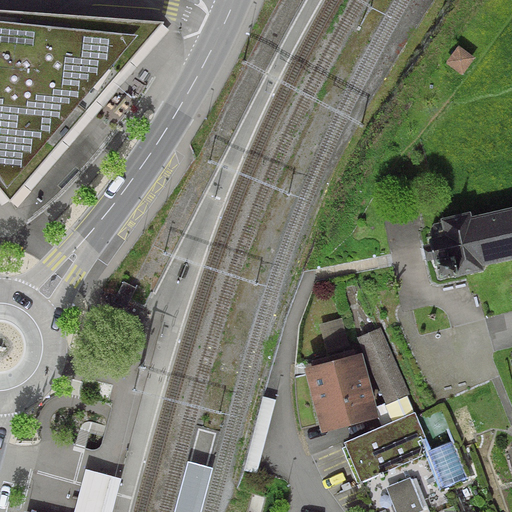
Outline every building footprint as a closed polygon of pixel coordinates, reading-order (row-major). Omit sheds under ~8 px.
[(0,9),(0,186),(11,199),(165,22),(0,9)] [(442,222),(434,224),(431,229),(433,238),(428,239),(430,245),(433,259),(433,261),(438,281),(460,276),(484,271),(483,265),(511,258),(511,207),(471,217),(470,211),(441,218),(442,222)] [(433,259),(430,245),(423,247),(427,261),(433,259)] [(342,318),(319,324),(326,352),(350,345),(342,318)] [(381,327),(357,337),(386,402),(386,404),(407,395),(410,394),(381,327)] [(313,366),(304,368),(321,433),(378,418),(379,417),(376,406),(362,353),(356,355),(354,349),(311,361),(313,366)] [(414,413),(407,395),(386,404),(386,402),(376,406),(379,417),(378,418),(382,426),(414,413)] [(276,399),(262,396),(243,470),(257,473),(276,399)] [(382,426),(344,442),(346,446),(343,448),(357,482),(361,480),(374,511),(378,511),(384,510),(384,511),(465,511),(455,485),(469,479),(454,442),(430,452),(414,413),(382,426)] [(203,511),(215,466),(188,459),(174,511),(203,511)] [(113,511),(122,479),(86,469),(75,511),(113,511)]
